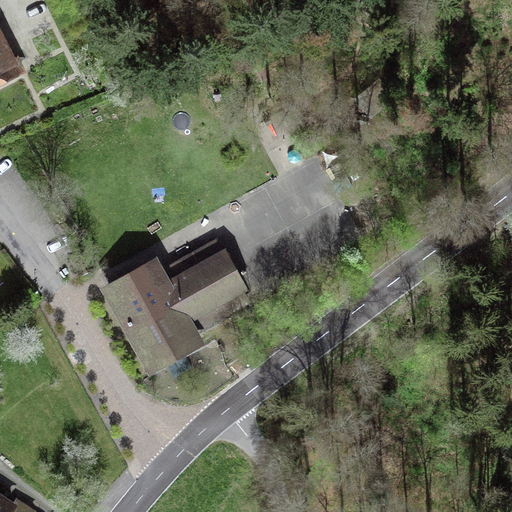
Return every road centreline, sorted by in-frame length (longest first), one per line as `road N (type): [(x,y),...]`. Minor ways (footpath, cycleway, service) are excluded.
road 1 (tertiary): [(226,409),(511,191)]
road 2 (tertiary): [(171,461),(0,218)]
